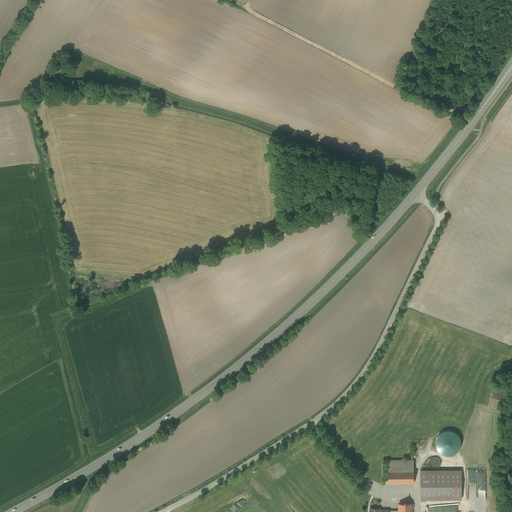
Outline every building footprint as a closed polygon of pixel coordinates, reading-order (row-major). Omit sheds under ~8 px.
[(457,447),(459,447),(459,431),(438,431),(438,452),(457,452),(457,447)] [(440,464),(441,462),(440,460),(439,458),(437,457),(434,456),(432,457),(430,458),(429,460),(429,462),(429,464),(430,466),(432,468),(435,468),(437,468),(439,466),(440,464)] [(413,459),(388,459),(388,469),(413,469),(413,459)] [(413,469),(388,469),(388,482),(413,482),(413,469)] [(460,470),(421,470),(421,499),(426,499),(461,499),(461,498),(460,470)] [(411,511),(411,502),(398,502),(398,509),(398,511),(411,511)]
